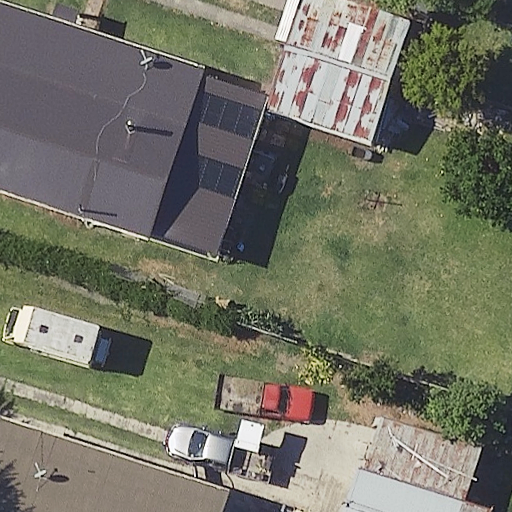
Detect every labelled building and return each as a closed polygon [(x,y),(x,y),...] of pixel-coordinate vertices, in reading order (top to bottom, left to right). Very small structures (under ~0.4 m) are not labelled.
[(432,34),(327,0),(326,0),(288,122),(393,156),(432,34)] [(367,0),(432,21),(438,0),(367,0)] [(185,217),(215,227),(230,180),(200,170),(228,83),(0,10),(0,199),(173,255),(185,217)] [(289,511),(290,511),(217,489),(231,443),(137,416),(124,461),(0,424),(0,511),(289,511)] [(473,511),(378,480),(367,511),(473,511)]
